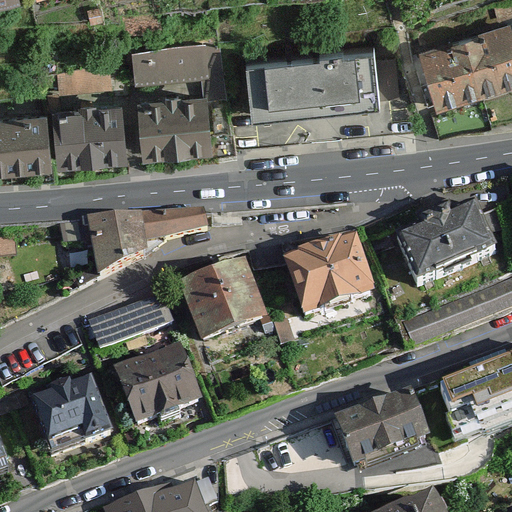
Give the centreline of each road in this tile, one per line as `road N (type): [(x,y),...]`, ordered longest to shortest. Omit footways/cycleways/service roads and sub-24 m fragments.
road 1 (residential): [(22,511),(511,326)]
road 2 (residential): [(0,348),(239,245),(374,208),(394,172)]
road 3 (secondary): [(394,172),(0,204)]
